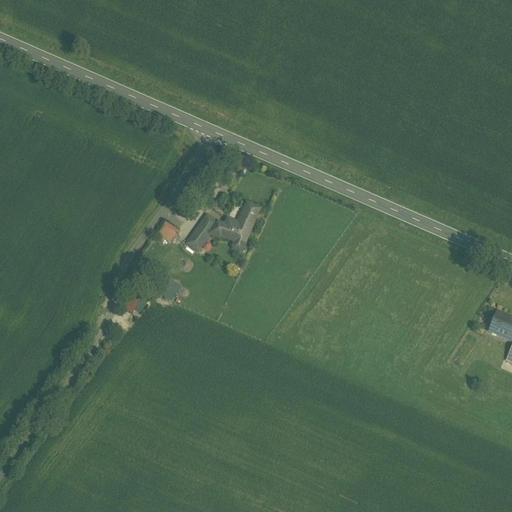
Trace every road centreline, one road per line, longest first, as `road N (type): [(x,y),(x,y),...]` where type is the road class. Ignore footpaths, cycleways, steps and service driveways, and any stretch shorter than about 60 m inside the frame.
road 1 (residential): [(190,123),(99,261),(91,312),(0,438)]
road 2 (secondary): [(190,123),(511,261)]
road 3 (secondary): [(0,40),(190,123)]
